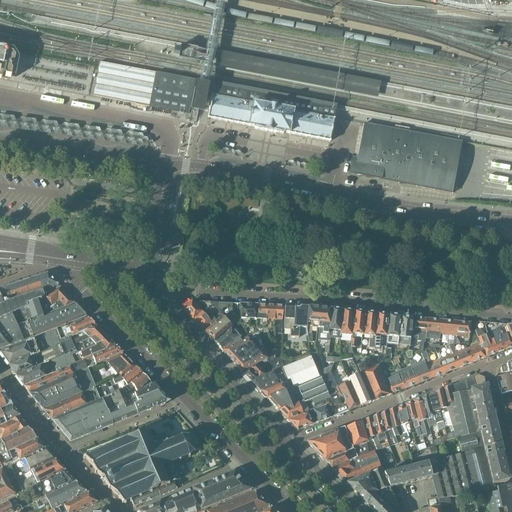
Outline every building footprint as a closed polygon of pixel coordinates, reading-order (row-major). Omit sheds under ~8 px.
[(2,48),(0,47),(0,77),(2,77),(2,78),(3,76),(5,74),(6,75),(10,76),(12,64),(14,64),(16,57),(15,56),(13,56),(12,55),(8,54),(9,52),(8,50),(6,50),(4,51),(2,48)] [(98,67),(93,96),(188,114),(195,82),(195,81),(99,62),(98,67)] [(196,82),(190,111),(203,114),(209,85),(196,82)] [(208,118),(208,119),(209,119),(214,119),(214,120),(215,120),(216,120),(220,121),(221,121),(226,122),(225,122),(227,122),(228,122),(231,123),(233,123),(237,124),(238,125),(238,124),(243,125),(244,126),(244,125),(249,126),(249,127),(250,127),(250,126),(255,127),(254,129),(256,129),(256,130),(281,135),(281,134),(283,135),(284,133),(286,133),(289,134),(302,136),(303,137),(303,136),(307,137),(308,138),(308,137),(308,138),(311,138),(313,138),(313,139),(315,139),(317,139),(318,140),(319,139),(323,140),(325,141),(330,141),(330,142),(331,142),(331,140),(330,140),(332,134),(333,127),(334,120),(334,119),(333,119),(294,111),(292,111),(288,110),(279,108),(279,109),(268,107),(268,106),(253,103),(253,104),(213,96),(212,96),(212,97),(211,104),(210,106),(211,106),(210,109),(209,111),(210,111),(209,117),(208,117),(208,118)] [(0,127),(12,129),(14,126),(18,127),(19,130),(33,132),(36,129),(39,130),(41,133),(55,135),(57,132),(61,133),(62,136),(76,138),(78,135),(82,136),(83,139),(98,141),(100,138),(103,138),(105,142),(119,144),(121,141),(125,141),(126,145),(140,146),(143,144),(146,144),(148,141),(147,138),(144,138),(142,134),(128,132),(126,135),(122,135),(121,131),(107,129),(104,132),(101,132),(100,128),(85,127),(83,129),(79,129),(78,126),(64,124),(62,126),(58,126),(57,123),(42,121),(40,123),(37,123),(35,120),(21,118),(19,121),(15,120),(14,117),(0,114),(0,127)] [(352,160),(350,173),(354,174),(354,175),(355,175),(363,176),(363,177),(364,177),(364,176),(372,178),(373,178),(381,180),(381,179),(452,193),(462,144),(460,143),(461,143),(460,143),(395,130),(363,125),(357,161),(352,160)] [(223,150),(222,154),(224,156),(228,155),(231,157),(235,156),(237,158),(240,157),(241,153),(238,151),(235,152),(232,149),(228,151),(226,148),(223,150)] [(288,162),(287,166),(290,169),(294,167),(296,170),(300,169),(302,171),(305,170),(306,166),(304,164),(300,165),(297,162),(294,164),(292,161),(288,162)] [(83,168),(82,180),(94,181),(96,170),(95,169),(83,168)] [(0,290),(0,305),(5,304),(6,303),(41,291),(57,286),(58,285),(47,274),(5,288),(0,290)] [(13,314),(14,313),(27,308),(26,305),(37,301),(44,298),(51,292),(59,289),(57,286),(41,291),(6,303),(5,304),(0,305),(0,319),(6,316),(8,315),(10,314),(10,315),(13,314)] [(48,301),(42,306),(46,316),(74,304),(74,302),(60,288),(59,289),(51,292),(44,298),(48,301)] [(6,316),(0,319),(0,350),(23,341),(54,329),(86,316),(74,304),(46,316),(43,317),(37,301),(26,305),(27,308),(14,313),(13,314),(10,315),(10,314),(8,315),(6,316)] [(192,302),(184,309),(205,332),(222,317),(229,315),(232,313),(232,304),(201,302),(192,302)] [(240,304),(239,319),(249,319),(257,320),(258,305),(240,304)] [(258,305),(257,326),(258,328),(263,329),(263,332),(268,332),(268,330),(267,325),(266,325),(267,305),(258,305)] [(267,305),(266,325),(267,325),(268,330),(275,327),(274,322),(274,320),(275,306),(267,305)] [(275,306),(274,320),(279,321),(278,334),(279,334),(282,334),(283,306),(275,306)] [(285,306),(284,330),(290,330),(290,338),(296,338),(298,338),(299,334),(299,329),(307,329),(308,308),(308,307),(301,307),(298,309),(298,311),(295,310),(295,307),(285,306)] [(308,308),(307,329),(308,334),(309,343),(312,343),(312,339),(313,335),(311,334),(311,328),(317,328),(319,309),(308,308)] [(319,309),(317,328),(319,328),(318,341),(327,341),(327,343),(325,343),(324,353),(327,354),(329,354),(330,338),(330,337),(330,333),(329,333),(329,330),(331,330),(331,327),(329,327),(331,310),(319,309)] [(329,330),(329,333),(330,333),(330,337),(330,338),(334,339),(340,339),(340,335),(340,332),(342,311),(331,310),(329,327),(331,327),(331,330),(329,330)] [(340,332),(340,335),(342,335),(352,336),(354,312),(343,311),(342,311),(340,332)] [(352,336),(351,348),(352,348),(355,348),(356,348),(357,339),(356,339),(356,335),(363,335),(364,335),(365,313),(354,312),(352,336)] [(365,313),(364,335),(372,336),(372,340),(369,340),(368,349),(374,350),(374,349),(377,314),(365,313)] [(377,314),(374,349),(375,349),(379,349),(379,347),(386,348),(386,345),(387,337),(389,316),(377,314)] [(222,317),(205,332),(214,343),(231,328),(236,323),(231,318),(229,315),(222,317)] [(86,316),(54,329),(60,345),(65,356),(76,351),(74,345),(73,343),(72,341),(70,338),(73,337),(72,336),(83,332),(96,327),(88,319),(86,316)] [(387,337),(386,345),(391,345),(398,346),(398,345),(399,338),(401,317),(389,316),(387,337)] [(399,338),(398,345),(410,346),(410,339),(410,336),(411,332),(412,318),(401,317),(399,338)] [(411,332),(410,336),(418,336),(418,341),(425,342),(425,339),(426,338),(426,334),(427,319),(412,318),(411,332)] [(426,338),(425,339),(434,340),(434,338),(440,338),(440,335),(442,321),(428,319),(427,319),(426,334),(426,338)] [(442,321),(440,335),(441,335),(448,335),(449,335),(452,336),(452,337),(454,337),(456,322),(442,321)] [(456,322),(454,337),(457,337),(457,336),(469,337),(471,323),(456,322)] [(244,343),(223,352),(224,353),(241,371),(243,373),(262,362),(263,365),(268,362),(264,350),(258,333),(257,333),(257,331),(256,329),(255,326),(249,328),(243,329),(240,330),(241,333),(244,332),(247,338),(243,340),(244,343)] [(80,338),(72,341),(73,343),(74,345),(81,342),(103,333),(96,327),(83,332),(86,335),(80,338)] [(231,328),(214,343),(223,352),(244,343),(243,340),(247,338),(244,332),(241,333),(240,330),(234,331),(231,328)] [(0,354),(9,367),(60,345),(54,329),(23,341),(0,350),(0,354)] [(480,329),(475,331),(486,358),(495,354),(487,334),(487,335),(485,336),(480,329)] [(489,334),(487,334),(495,354),(504,350),(511,347),(511,342),(508,333),(503,336),(499,330),(489,334)] [(103,333),(81,342),(85,350),(96,345),(109,340),(103,333)] [(79,353),(83,362),(84,362),(85,361),(84,361),(92,357),(93,358),(117,348),(109,340),(96,345),(85,350),(79,353)] [(468,348),(466,349),(471,363),(485,358),(480,344),(468,348)] [(65,356),(60,345),(9,367),(16,376),(65,356)] [(453,345),(449,345),(450,349),(452,355),(458,369),(471,363),(466,349),(463,350),(464,351),(457,353),(453,345)] [(121,354),(122,353),(117,348),(93,358),(85,361),(84,362),(87,369),(121,354)] [(271,349),(264,350),(268,362),(272,361),(273,360),(273,359),(271,351),(271,349)] [(73,366),(83,362),(79,353),(78,353),(76,351),(65,356),(16,376),(24,387),(73,366)] [(425,351),(421,353),(424,362),(426,366),(431,379),(444,374),(439,360),(437,361),(430,364),(425,351)] [(119,373),(121,377),(126,374),(135,367),(135,366),(128,359),(127,358),(123,354),(110,361),(105,363),(108,367),(110,366),(117,374),(119,373)] [(440,359),(439,360),(444,374),(458,369),(452,355),(442,359),(441,359),(440,359)] [(285,392),(267,399),(278,411),(288,422),(303,416),(314,412),(325,407),(330,419),(333,418),(349,412),(342,396),(340,393),(329,397),(321,377),(319,378),(317,372),(311,357),(296,363),(284,368),(283,369),(287,380),(290,379),(294,388),(285,392)] [(262,362),(243,373),(251,382),(283,369),(284,368),(284,367),(280,358),(273,360),(272,361),(268,362),(263,365),(262,362)] [(414,361),(409,363),(411,367),(412,371),(418,385),(431,379),(426,366),(424,362),(416,365),(414,361)] [(84,362),(83,362),(73,366),(77,375),(88,370),(87,369),(84,362)] [(364,363),(357,365),(360,371),(366,368),(364,363)] [(383,364),(379,365),(385,382),(390,395),(404,390),(399,376),(397,372),(388,376),(383,364)] [(330,366),(323,370),(325,375),(331,372),(333,365),(330,366)] [(367,370),(361,373),(373,402),(390,395),(385,382),(379,365),(367,370)] [(29,394),(77,375),(73,366),(24,387),(29,394)] [(127,386),(143,374),(135,367),(126,374),(121,377),(113,381),(113,380),(110,382),(112,387),(124,382),(127,386)] [(400,367),(396,369),(397,372),(399,376),(404,390),(406,389),(418,385),(412,371),(411,367),(401,371),(400,367)] [(283,369),(251,382),(261,392),(277,385),(288,381),(287,380),(283,369)] [(29,394),(43,411),(49,408),(96,389),(88,370),(77,375),(29,394)] [(325,375),(321,377),(329,397),(340,393),(342,396),(349,412),(360,407),(349,383),(338,388),(331,372),(325,375)] [(149,382),(150,381),(143,374),(127,386),(126,387),(129,391),(134,387),(137,391),(149,382)] [(359,375),(348,379),(349,382),(349,383),(360,407),(371,403),(359,375)] [(478,375),(473,378),(475,389),(486,386),(484,378),(478,375)] [(511,387),(511,385),(509,376),(507,376),(497,379),(501,395),(511,391),(511,387)] [(473,378),(442,390),(452,426),(456,439),(481,433),(470,390),(475,389),(473,378)] [(277,385),(261,392),(267,399),(285,392),(294,388),(290,379),(287,380),(288,381),(277,385)] [(153,385),(148,389),(121,399),(118,392),(101,399),(102,399),(101,400),(107,414),(127,406),(133,404),(161,393),(153,385)] [(406,468),(405,469),(408,483),(413,482),(414,482),(414,481),(424,479),(424,480),(425,479),(431,477),(431,478),(432,478),(437,498),(427,500),(427,501),(429,508),(439,506),(450,504),(449,498),(455,498),(462,497),(473,495),(472,493),(494,489),(493,485),(509,481),(509,479),(508,479),(502,454),(503,454),(493,414),(487,389),(487,386),(486,386),(475,389),(470,390),(481,433),(456,439),(448,441),(443,442),(448,458),(406,468)] [(52,421),(101,400),(96,389),(49,408),(43,411),(52,421)] [(442,390),(435,393),(443,423),(444,428),(452,426),(442,390)] [(0,411),(11,406),(3,394),(2,393),(0,394),(0,411)] [(127,406),(132,418),(167,405),(168,400),(161,393),(133,404),(127,406)] [(435,393),(428,396),(436,425),(443,423),(435,393)] [(428,395),(421,398),(426,419),(429,427),(436,425),(428,396),(428,395)] [(506,415),(511,412),(511,402),(509,404),(507,395),(501,397),(506,415)] [(421,398),(413,402),(422,435),(426,434),(423,421),(426,419),(421,398)] [(52,421),(70,443),(132,418),(127,406),(107,414),(101,400),(52,421)] [(413,402),(404,405),(409,423),(413,421),(418,437),(422,435),(413,402)] [(404,405),(396,409),(400,427),(403,435),(405,441),(406,443),(410,442),(404,425),(409,423),(404,405)] [(0,426),(19,417),(11,406),(0,411),(0,426)] [(303,416),(288,422),(296,430),(297,431),(296,431),(298,432),(298,431),(318,423),(330,419),(325,407),(314,412),(303,416)] [(396,409),(387,412),(397,444),(405,441),(403,435),(399,437),(398,434),(395,428),(400,427),(396,409)] [(387,412),(380,415),(384,433),(388,431),(389,434),(388,434),(391,439),(393,439),(395,445),(397,444),(387,412)] [(380,415),(372,418),(379,442),(387,439),(384,433),(380,415)] [(0,456),(6,453),(6,454),(15,450),(37,440),(19,418),(0,426),(0,456)] [(372,418),(364,421),(368,439),(372,437),(377,451),(382,449),(379,442),(372,418)] [(364,421),(344,429),(353,449),(354,449),(369,443),(368,439),(364,421)] [(309,443),(308,443),(332,469),(358,459),(354,449),(353,449),(344,429),(309,443)] [(85,458),(83,459),(84,460),(86,459),(90,464),(91,464),(93,466),(93,467),(96,472),(95,473),(96,474),(97,473),(102,479),(102,478),(105,482),(105,483),(109,488),(108,489),(109,490),(110,489),(116,495),(117,494),(118,496),(118,497),(122,503),(121,503),(123,504),(124,504),(125,505),(126,505),(125,504),(130,502),(156,490),(169,485),(162,468),(173,463),(179,461),(180,462),(181,462),(181,460),(189,457),(189,458),(191,458),(190,456),(194,453),(195,454),(196,453),(195,452),(195,451),(199,452),(200,448),(196,448),(196,447),(198,447),(197,446),(196,446),(194,441),(195,440),(194,439),(193,440),(189,437),(189,436),(188,436),(187,437),(183,437),(182,436),(181,436),(181,438),(173,441),(173,439),(171,440),(172,442),(168,443),(164,435),(151,440),(148,433),(150,432),(149,431),(147,432),(147,430),(145,430),(146,432),(130,438),(129,436),(128,437),(128,439),(119,443),(119,441),(117,442),(118,443),(110,447),(109,445),(108,446),(108,448),(100,451),(100,450),(98,450),(99,452),(91,455),(90,454),(89,454),(89,456),(86,457),(85,456),(84,456),(85,458)] [(6,453),(0,456),(0,467),(2,470),(3,469),(7,467),(45,450),(37,440),(15,450),(6,454),(6,453)] [(369,443),(354,449),(358,459),(372,453),(369,443)] [(3,469),(7,478),(9,483),(11,482),(16,479),(16,480),(56,462),(45,450),(7,467),(8,467),(3,469)] [(358,459),(332,469),(345,483),(381,467),(374,452),(372,453),(358,459)] [(56,462),(16,480),(18,483),(20,487),(22,491),(22,492),(30,489),(39,484),(65,472),(56,462)] [(404,462),(397,465),(399,470),(405,469),(406,468),(404,462)] [(169,485),(156,490),(159,497),(160,497),(177,490),(177,489),(173,483),(179,480),(180,480),(173,463),(162,468),(169,485)] [(396,465),(381,469),(383,474),(390,472),(397,471),(396,465)] [(381,469),(347,484),(373,511),(395,511),(399,508),(390,488),(392,487),(408,483),(405,469),(399,470),(397,471),(390,472),(383,474),(381,469)] [(65,472),(39,484),(46,497),(75,484),(65,472)] [(251,490),(245,484),(236,474),(234,473),(193,489),(202,511),(208,508),(251,490)] [(0,491),(11,486),(9,483),(7,478),(0,481),(0,491)] [(62,503),(63,504),(75,498),(75,499),(77,498),(77,497),(86,493),(75,484),(46,497),(36,502),(37,506),(34,508),(35,510),(49,503),(51,509),(62,503)] [(498,492),(487,495),(490,511),(511,511),(511,494),(510,485),(497,488),(498,492)] [(0,491),(0,502),(15,495),(11,486),(0,491)] [(30,489),(22,492),(24,495),(25,497),(33,493),(30,489)] [(198,511),(202,511),(193,489),(138,511),(137,511),(198,511)] [(156,490),(130,502),(130,503),(132,502),(135,506),(159,497),(156,490)] [(207,511),(257,511),(268,507),(254,493),(207,511)] [(96,504),(87,495),(63,506),(63,504),(62,503),(51,509),(53,511),(50,511),(78,511),(96,504)] [(462,497),(455,498),(457,509),(464,507),(462,497)] [(0,511),(14,511),(22,509),(16,498),(0,505),(0,511)]
